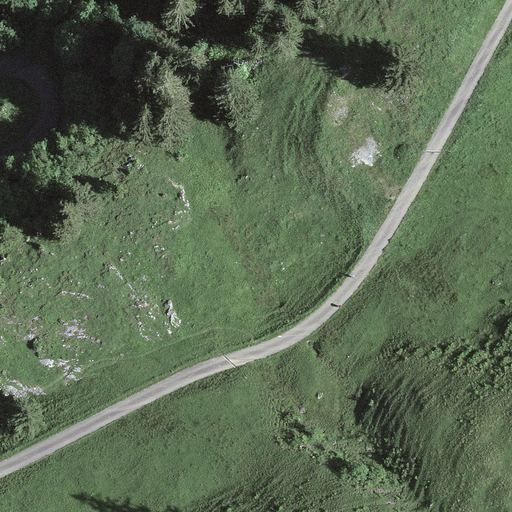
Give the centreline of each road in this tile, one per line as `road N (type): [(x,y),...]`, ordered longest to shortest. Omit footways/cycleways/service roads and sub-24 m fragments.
road 1 (track): [(511,5),(367,262),(317,319),(279,343)]
road 2 (track): [(279,343),(186,376),(0,469)]
road 3 (track): [(0,156),(39,133),(48,102),(31,73),(0,67)]
